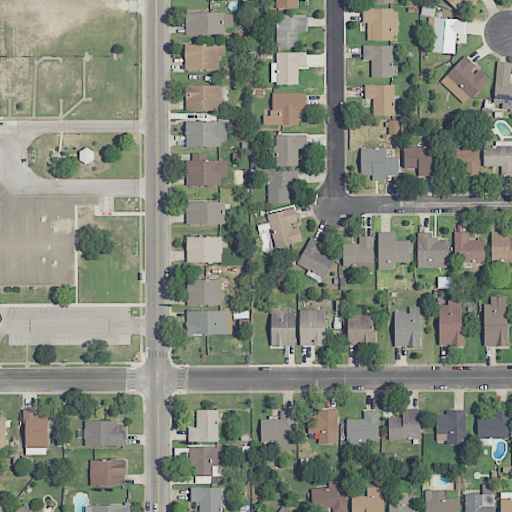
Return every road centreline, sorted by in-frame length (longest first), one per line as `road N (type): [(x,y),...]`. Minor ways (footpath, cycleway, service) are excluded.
road 1 (residential): [(0,380),(511,377)]
road 2 (residential): [(155,0),(157,511)]
road 3 (residential): [(335,0),(337,205)]
road 4 (residential): [(337,205),(511,203)]
